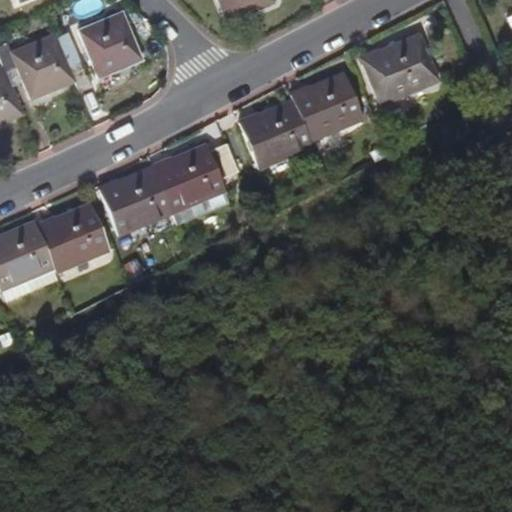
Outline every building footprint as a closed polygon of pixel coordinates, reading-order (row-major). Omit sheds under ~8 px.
[(268,1),(267,0),(213,0),(221,20),(268,1)] [(511,11),(501,17),(509,36),(511,39),(511,11)] [(138,64),(117,15),(74,33),(95,82),(138,64)] [(75,62),(62,32),(51,37),(63,67),(75,62)] [(436,78),(416,33),(358,59),(378,104),(436,78)] [(63,67),(51,37),(6,54),(2,42),(0,42),(0,71),(0,72),(11,67),(25,103),(70,85),(63,67)] [(86,87),(76,62),(75,62),(63,67),(70,85),(73,92),(86,87)] [(0,72),(0,71),(0,121),(18,114),(0,72)] [(358,119),(338,72),(285,95),(287,100),(305,142),(358,119)] [(305,142),(287,100),(235,122),(255,169),(307,147),(305,142)] [(218,178),(226,176),(215,147),(206,150),(204,144),(150,165),(168,213),(173,224),(228,202),(218,178)] [(234,172),(223,144),(215,147),(226,176),(234,172)] [(168,213),(150,165),(97,187),(116,235),(168,213)] [(105,248),(86,200),(32,222),(34,227),(52,270),(105,248)] [(34,227),(0,240),(0,296),(0,297),(5,309),(59,286),(52,270),(34,227)] [(134,277),(131,268),(123,271),(127,280),(134,277)]
